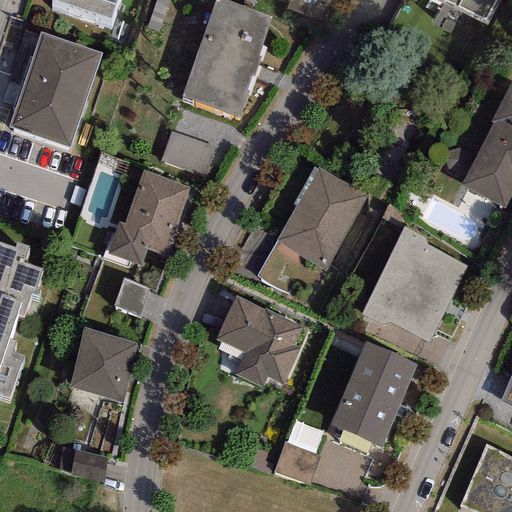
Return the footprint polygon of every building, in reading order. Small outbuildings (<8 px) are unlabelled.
[(52,0),(52,1),(111,21),(118,0),(52,0)] [(271,17),(224,0),(214,0),(180,97),(239,118),(248,92),(245,91),(250,76),(253,77),(261,56),(257,55),(271,17)] [(329,0),(286,0),(288,0),(285,8),(321,21),(329,0)] [(438,0),(485,24),(497,0),(438,0)] [(99,54),(41,33),(8,127),(67,147),(99,54)] [(511,84),(510,84),(490,122),(493,124),(460,186),(504,209),(511,194),(511,84)] [(214,148),(172,132),(161,161),(203,177),(214,148)] [(368,195),(318,167),(275,243),(326,271),(368,195)] [(189,187),(142,171),(123,223),(118,221),(113,234),(111,233),(102,260),(127,269),(129,262),(141,266),(146,250),(165,256),(189,187)] [(397,186),(376,177),(368,192),(389,202),(397,186)] [(405,216),(386,207),(381,217),(401,226),(405,216)] [(425,238),(403,227),(360,314),(382,325),(389,323),(428,342),(466,267),(427,245),(425,238)] [(29,247),(16,243),(14,247),(0,242),(0,394),(8,398),(23,356),(11,352),(15,342),(8,340),(17,315),(22,317),(30,294),(37,296),(39,288),(35,287),(41,269),(23,263),(29,247)] [(149,290),(124,280),(113,307),(138,317),(149,290)] [(301,327),(235,297),(215,339),(244,352),(233,376),(260,389),(265,377),(282,385),(298,349),(293,346),(301,327)] [(135,343),(84,329),(69,387),(119,401),(135,343)] [(416,364),(365,342),(330,425),(381,446),(416,364)] [(511,373),(499,402),(511,407),(511,373)] [(317,457),(284,445),(273,475),(307,487),(317,457)] [(511,511),(511,458),(485,446),(457,506),(471,511),(511,511)] [(108,461),(73,453),(68,477),(103,484),(108,461)]
